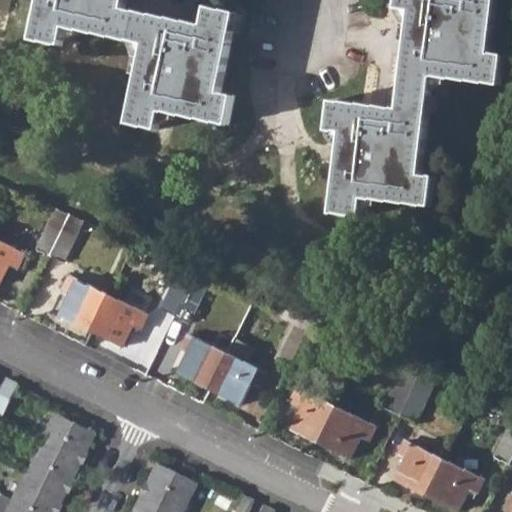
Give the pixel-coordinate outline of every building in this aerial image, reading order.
[(129,123),(156,129),(161,112),(227,126),(233,96),(221,93),(233,30),(238,30),(241,14),(207,8),(203,24),(125,7),(126,0),(41,0),(34,39),(59,44),(64,27),(145,44),(129,123)] [(323,213),(359,218),(361,200),(430,207),(434,177),(420,175),(430,76),(501,84),(502,55),(490,54),(495,0),(398,0),(397,10),(409,13),(399,111),(330,104),(328,131),(340,135),(333,195),(325,194),(323,213)] [(39,248),(51,255),(72,214),(58,208),(39,248)] [(51,255),(65,262),(86,220),(72,214),(51,255)] [(0,283),(10,264),(18,268),(26,252),(0,239),(0,283)] [(163,310),(175,316),(197,270),(185,264),(163,310)] [(175,316),(186,321),(209,275),(197,270),(175,316)] [(62,315),(93,331),(111,294),(72,275),(65,290),(72,294),(62,315)] [(93,331),(124,346),(135,325),(143,329),(151,314),(111,294),(93,331)] [(278,358),(292,364),(309,330),(295,323),(278,358)] [(292,364),(307,372),(324,337),(309,330),(292,364)] [(190,333),(182,349),(190,353),(181,373),(211,389),(230,352),(236,339),(223,332),(216,346),(190,333)] [(172,369),(181,373),(190,353),(182,349),(172,369)] [(211,389),(243,404),(253,384),(261,388),(269,372),(230,352),(211,389)] [(387,408),(401,415),(423,369),(408,363),(387,408)] [(401,415),(417,423),(441,377),(423,369),(401,415)] [(21,386),(8,380),(5,387),(0,397),(0,414),(6,417),(21,386)] [(290,428),(322,443),(341,407),(300,387),(291,403),(300,407),(290,428)] [(322,443),(352,458),(363,437),(371,442),(379,427),(341,407),(322,443)] [(60,413),(11,511),(62,511),(100,436),(99,433),(60,413)] [(511,427),(497,457),(511,464),(511,427)] [(396,481),(429,496),(447,459),(408,440),(400,456),(407,459),(396,481)] [(429,496),(459,511),(470,490),(478,495),(486,479),(447,459),(429,496)] [(137,511),(186,511),(201,483),(162,464),(137,511)] [(246,497),(238,511),(242,511),(249,498),(246,497)] [(251,511),(257,502),(249,498),(242,511),(251,511)]
